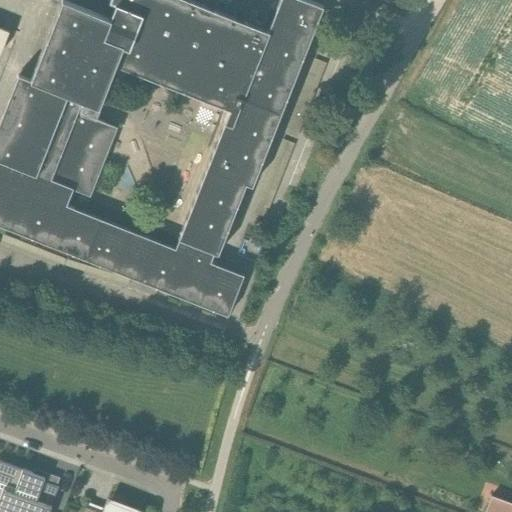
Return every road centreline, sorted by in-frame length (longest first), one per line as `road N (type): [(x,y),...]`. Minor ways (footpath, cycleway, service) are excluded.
road 1 (unclassified): [(250,364),(441,0)]
road 2 (unknown): [(250,364),(0,262)]
road 3 (residential): [(175,511),(172,485),(160,472),(0,416)]
